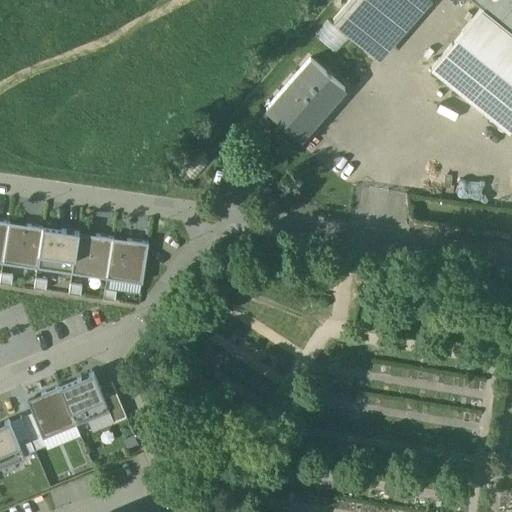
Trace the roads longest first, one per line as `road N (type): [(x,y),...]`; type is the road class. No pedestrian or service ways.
road 1 (residential): [(511,267),(214,219)]
road 2 (residential): [(0,388),(108,344),(138,321),(214,219)]
road 3 (residential): [(214,219),(0,186)]
